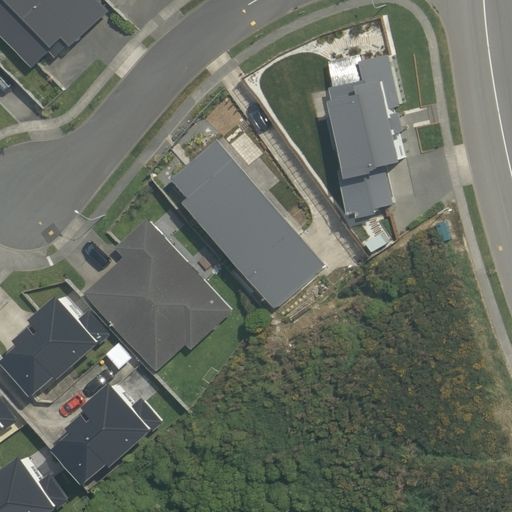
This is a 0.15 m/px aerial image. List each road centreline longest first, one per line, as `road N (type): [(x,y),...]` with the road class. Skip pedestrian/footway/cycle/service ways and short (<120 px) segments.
road 1 (residential): [(257,0),(181,52),(84,163),(25,199)]
road 2 (tertiary): [(511,175),(483,0)]
